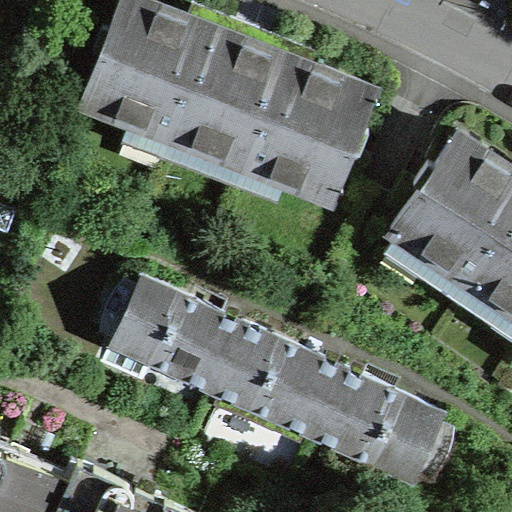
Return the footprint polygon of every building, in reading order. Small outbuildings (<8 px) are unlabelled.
[(100,47),(81,98),(171,133),(214,21),(187,10),(159,0),(118,0),(109,23),(102,21),(93,44),(100,47)] [(246,33),(214,21),(171,133),(242,160),(285,48),(246,33)] [(299,54),(285,48),(242,160),(333,195),(352,144),(359,147),(368,123),(361,120),(376,83),(299,54)] [(420,179),(420,180),(389,225),(470,279),(511,215),(511,162),(456,125),(434,158),(428,154),(414,175),(420,179)] [(511,307),(511,215),(470,279),(511,307)] [(218,387),(249,319),(179,288),(141,270),(110,339),(218,387)] [(287,336),(249,319),(218,387),(330,438),(361,369),(287,336)] [(330,438),(413,475),(443,407),(382,379),(361,369),(330,438)] [(52,511),(69,475),(9,448),(0,443),(0,511),(52,511)] [(140,484),(78,456),(69,475),(52,511),(198,511),(199,511),(140,484)]
